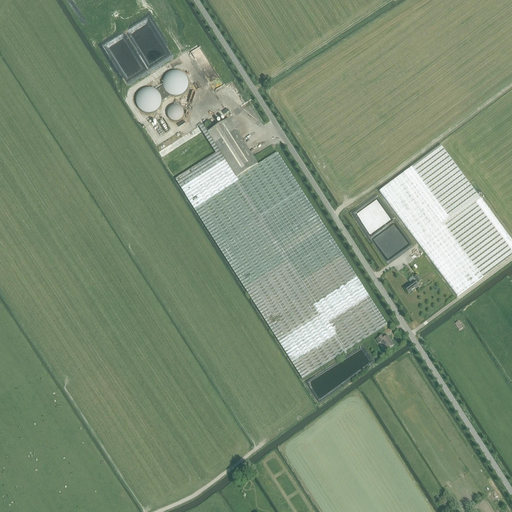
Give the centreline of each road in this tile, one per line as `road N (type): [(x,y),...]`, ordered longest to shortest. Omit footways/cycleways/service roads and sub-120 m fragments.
road 1 (unclassified): [(511,491),(196,0)]
road 2 (track): [(511,84),(334,214)]
road 3 (track): [(256,87),(390,0)]
road 4 (track): [(511,258),(410,333)]
